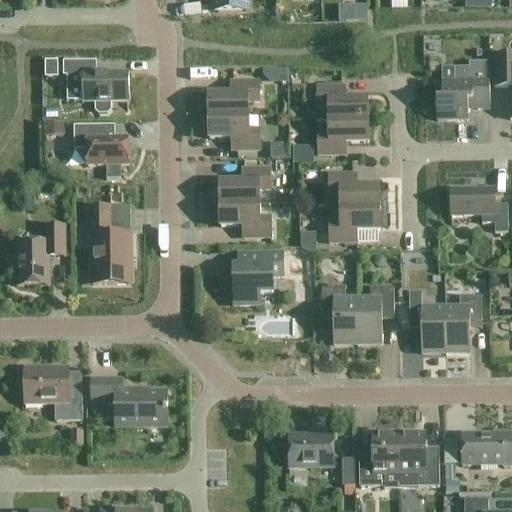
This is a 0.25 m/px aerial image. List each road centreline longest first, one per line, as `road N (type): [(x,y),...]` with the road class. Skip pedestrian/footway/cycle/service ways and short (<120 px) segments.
road 1 (residential): [(166,322),(166,40),(146,16)]
road 2 (residential): [(511,395),(276,398),(232,393),(218,379)]
road 3 (residential): [(198,481),(7,482)]
road 4 (residential): [(166,322),(0,326)]
road 5 (residential): [(4,18),(146,16)]
